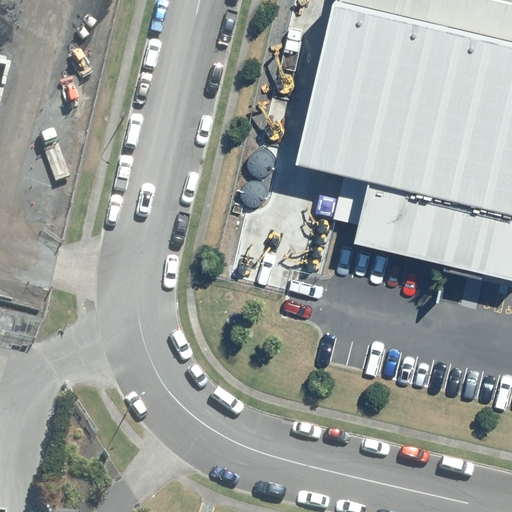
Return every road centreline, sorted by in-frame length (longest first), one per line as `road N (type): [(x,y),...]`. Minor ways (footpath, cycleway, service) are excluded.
road 1 (unclassified): [(196,0),(131,284),(139,343),(157,382),(202,420),(316,469),(504,511)]
road 2 (unknown): [(139,343),(0,386)]
road 3 (unknown): [(202,420),(137,484),(124,511)]
